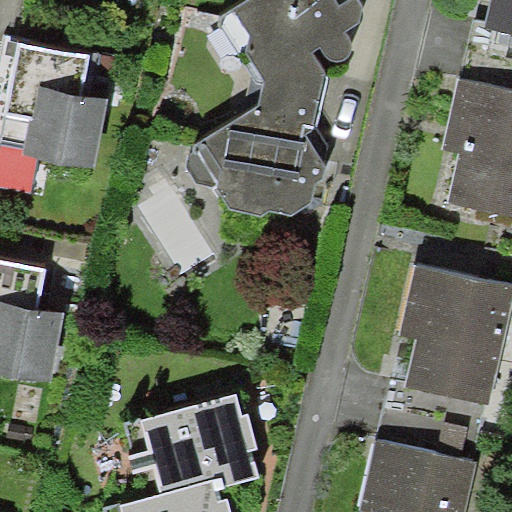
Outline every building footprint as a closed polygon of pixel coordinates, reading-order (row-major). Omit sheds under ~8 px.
[(346,0),(347,0),(346,0),(247,0),(242,3),(257,28),(254,44),(272,73),(319,45),(328,39),(335,50),(346,52),(356,46),(358,36),(352,26),(366,18),(370,1),(368,0),(346,0)] [(511,21),(511,0),(498,0),(494,17),(511,21)] [(35,144),(97,156),(109,95),(89,92),(98,47),(26,34),(12,106),(41,111),(35,144)] [(266,209),(276,203),(297,208),(318,196),(322,177),(330,172),(333,161),(311,126),(318,122),(332,67),(319,45),(272,73),(265,100),(211,132),(229,161),(222,187),(230,200),(266,209)] [(511,208),(511,86),(480,79),(453,194),(511,208)] [(0,360),(56,372),(68,311),(47,307),(56,263),(0,252),(0,360)] [(494,398),(511,321),(511,280),(439,263),(411,378),(494,398)] [(144,417),(164,491),(218,477),(221,487),(260,476),(253,448),(259,447),(250,414),(245,415),(239,392),(144,417)] [(467,511),(480,459),(397,440),(379,511),(467,511)] [(123,502),(125,511),(232,511),(229,499),(224,500),(221,487),(218,477),(164,491),(123,502)]
